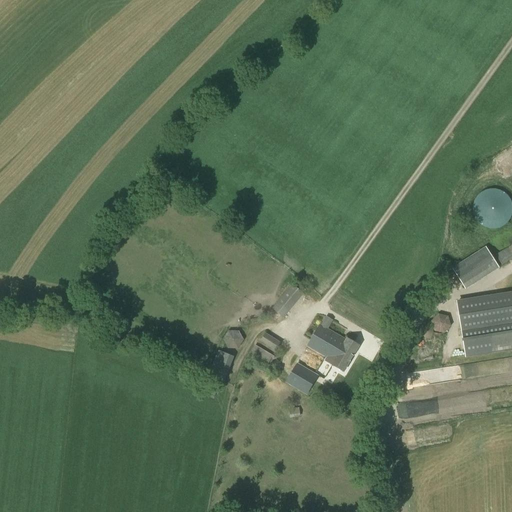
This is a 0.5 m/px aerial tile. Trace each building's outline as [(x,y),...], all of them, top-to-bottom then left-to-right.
[(511,204),(511,202),(510,200),(509,197),(507,195),(505,193),(502,192),(500,191),(497,190),(495,189),(492,189),(489,190),(486,190),(484,191),(481,193),(479,194),(477,196),(476,199),(474,201),(473,204),(473,206),(473,209),(473,212),(473,215),(474,217),(476,220),(477,222),(479,224),(482,226),(484,227),(487,228),(489,229),(492,229),(495,229),(498,229),(500,228),(503,226),(505,225),(507,223),(509,221),(510,218),(511,217),(511,216),(511,214),(511,204)] [(502,265),(511,258),(511,244),(496,255),(502,265)] [(466,289),(499,268),(485,247),(452,268),(466,289)] [(298,300),(303,294),(292,285),(287,291),(298,300)] [(492,352),(511,348),(511,291),(456,300),(465,356),(492,352)] [(288,312),(277,303),(272,309),(283,318),(288,312)] [(321,324),(308,346),(328,357),(326,360),(344,371),(360,345),(348,338),(347,338),(347,339),(321,324)] [(244,340),(239,331),(228,331),(223,340),(228,349),(238,349),(244,340)] [(273,359),(275,357),(255,346),(249,356),(267,366),(272,358),(273,359)] [(208,376),(224,382),(234,357),(218,350),(208,376)] [(307,395),(318,375),(297,363),(285,383),(307,395)] [(290,418),(300,417),(299,408),(289,409),(290,418)]
